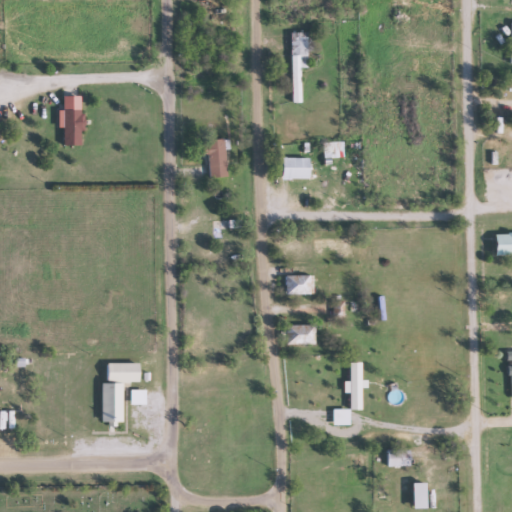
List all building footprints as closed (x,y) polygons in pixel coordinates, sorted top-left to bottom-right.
[(387,1),(406,1),(406,15),(387,15),(387,1)] [(296,102),(287,102),(287,31),(304,31),(304,66),(297,66),(296,102)] [(511,46),(511,55),(499,55),(499,46),(511,46)] [(407,55),(438,55),(438,73),(407,73),(407,55)] [(59,96),(77,96),(78,145),(60,145),(59,96)] [(221,177),(204,177),(204,139),(221,139),(221,177)] [(277,178),(277,156),(306,156),(306,178),(277,178)] [(490,232),(511,232),(511,254),(490,254),(490,232)] [(307,293),(281,293),(281,274),(307,274),(307,293)] [(311,325),(311,344),(279,344),(279,325),(311,325)] [(97,382),(103,382),(103,362),(135,362),(135,381),(118,381),(118,423),(97,422),(97,382)] [(383,467),(383,449),(405,449),(405,467),(383,467)]
